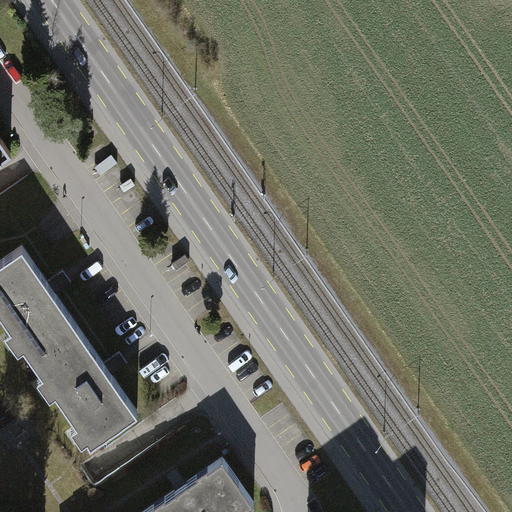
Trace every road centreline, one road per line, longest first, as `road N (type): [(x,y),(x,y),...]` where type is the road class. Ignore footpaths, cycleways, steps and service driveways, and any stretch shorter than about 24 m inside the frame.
road 1 (secondary): [(407,511),(52,0)]
road 2 (residential): [(300,511),(0,72)]
